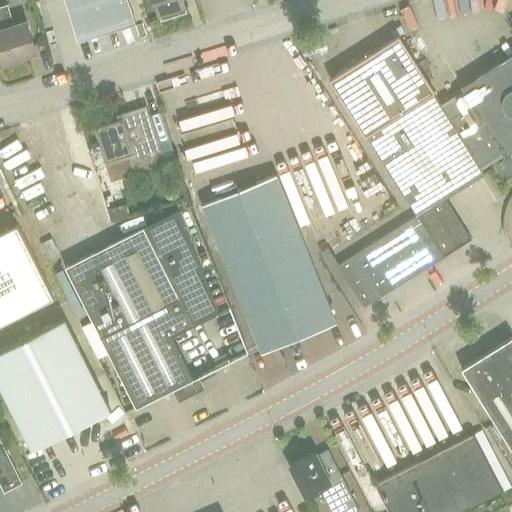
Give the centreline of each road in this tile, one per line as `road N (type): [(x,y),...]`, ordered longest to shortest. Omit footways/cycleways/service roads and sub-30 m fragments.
road 1 (unclassified): [(70,511),(198,451),(511,269)]
road 2 (unclassified): [(0,108),(356,0)]
